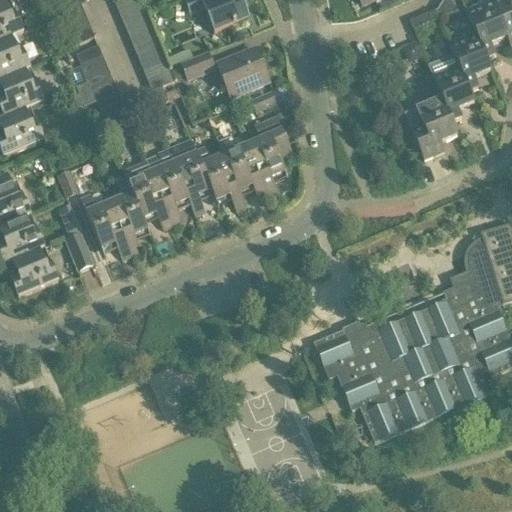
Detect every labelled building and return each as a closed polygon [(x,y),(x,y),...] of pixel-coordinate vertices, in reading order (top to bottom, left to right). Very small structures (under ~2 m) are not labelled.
[(77,0),(64,0),(53,5),(58,16),(80,7),(77,0)] [(127,0),(115,5),(119,17),(124,28),(146,19),(141,7),(138,0),(127,0)] [(210,0),(189,0),(184,2),(190,17),(204,12),(214,37),(249,22),(239,0),(218,0),(212,3),(210,0)] [(357,0),(362,9),(382,0),(357,0)] [(445,0),(438,13),(435,13),(439,22),(457,14),(453,6),(445,0)] [(511,0),(500,0),(492,3),(507,41),(511,50),(511,49),(511,0)] [(9,2),(0,5),(0,45),(16,38),(16,39),(23,36),(9,2)] [(492,3),(465,15),(474,37),(475,37),(485,61),(486,60),(495,57),(491,47),(507,41),(492,3)] [(80,7),(58,16),(63,27),(85,18),(80,7)] [(429,16),(410,24),(413,32),(432,25),(429,16)] [(85,18),(63,27),(67,38),(90,29),(85,18)] [(146,19),(124,28),(129,39),(150,30),(146,19)] [(90,29),(67,38),(72,50),(94,41),(90,29)] [(150,30),(129,39),(133,50),(155,41),(150,30)] [(474,37),(449,47),(453,58),(458,70),(459,70),(469,94),(469,93),(478,90),(474,81),(491,73),(486,60),(485,61),(475,37),(474,37)] [(0,83),(30,72),(16,39),(16,38),(0,45),(0,83)] [(155,41),(133,50),(138,61),(160,52),(155,41)] [(98,49),(76,58),(80,70),(103,60),(98,49)] [(160,52),(138,61),(143,72),(164,63),(160,52)] [(254,52),(216,68),(230,102),(269,86),(254,52)] [(208,58),(182,69),(188,83),(214,73),(208,58)] [(453,58),(428,69),(442,103),(442,102),(452,127),(453,127),(462,123),(458,113),(474,107),(469,93),(469,94),(459,70),(458,70),(453,58)] [(103,60),(80,70),(85,81),(107,72),(103,60)] [(164,63),(143,72),(147,83),(169,74),(164,63)] [(0,83),(0,114),(3,121),(3,122),(29,111),(44,105),(30,72),(0,83)] [(107,72),(85,81),(90,92),(112,83),(107,72)] [(169,74),(147,83),(152,94),(162,90),(174,85),(169,74)] [(112,83),(90,92),(94,103),(117,94),(112,83)] [(162,90),(152,94),(158,109),(168,105),(162,90)] [(117,94),(94,103),(99,114),(121,105),(117,94)] [(272,95),(250,104),(256,117),(277,108),(272,95)] [(405,118),(424,164),(445,156),(441,146),(458,139),(453,127),(452,127),(442,102),(442,103),(405,118)] [(121,105),(99,114),(104,125),(126,116),(121,105)] [(3,121),(0,122),(0,154),(3,161),(43,144),(29,111),(3,122),(3,121)] [(259,144),(246,149),(268,202),(278,198),(271,182),(284,176),(278,160),(290,155),(276,122),(254,131),(259,144)] [(227,142),(217,146),(223,159),(238,196),(239,196),(252,190),(259,206),(268,202),(246,149),(233,155),(227,142)] [(172,165),(188,204),(195,220),(205,216),(198,200),(210,194),(211,194),(195,155),(190,144),(181,148),(185,159),(172,165)] [(204,151),(195,155),(211,194),(210,194),(215,205),(229,200),(236,216),(245,212),(239,196),(238,196),(223,159),(210,165),(204,151)] [(168,154),(144,163),(172,230),(182,226),(175,209),(188,204),(172,165),(168,154)] [(144,163),(121,173),(126,184),(143,223),(156,217),(163,234),(172,230),(144,163)] [(69,175),(57,180),(66,202),(78,197),(69,175)] [(0,230),(30,218),(16,184),(11,186),(6,176),(0,178),(0,230)] [(122,201),(109,207),(131,260),(141,256),(133,239),(148,233),(143,223),(126,184),(117,188),(122,201)] [(90,199),(80,204),(101,253),(114,247),(121,264),(131,260),(109,207),(95,213),(90,199)] [(30,218),(0,230),(0,258),(4,268),(43,251),(30,218)] [(354,329),(314,347),(329,384),(337,380),(352,415),(360,412),(375,447),(490,399),(478,371),(486,367),(491,381),(511,372),(511,348),(497,312),(511,305),(511,228),(480,237),(483,247),(479,248),(476,251),(473,254),(469,261),(469,265),(470,274),(449,283),(454,293),(458,301),(389,329),(386,322),(357,335),(354,329)] [(88,247),(75,253),(84,272),(97,266),(88,247)] [(43,251),(4,268),(18,301),(58,285),(43,251)] [(511,418),(511,409),(502,413),(505,421),(511,418)]
